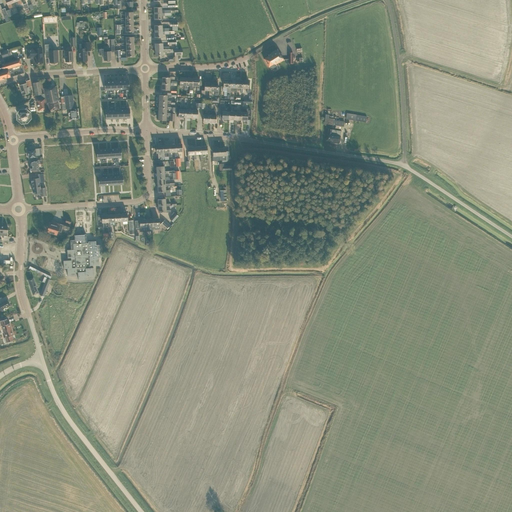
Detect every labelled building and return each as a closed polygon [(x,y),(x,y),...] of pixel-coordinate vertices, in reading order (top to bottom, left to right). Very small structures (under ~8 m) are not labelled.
[(11,4),(14,2),(12,0),(5,0),(7,5),(8,5),(9,8),(10,8),(12,7),(11,4)] [(79,61),(87,61),(86,51),(90,51),(90,43),(82,43),(78,43),(78,49),(79,61)] [(58,58),(57,50),(53,50),(53,45),(45,45),(46,56),(50,56),(50,63),(57,62),(57,58),(58,58)] [(34,58),(34,64),(42,63),(42,48),(34,49),(27,49),(27,58),(34,58)] [(264,59),(269,67),(271,69),(273,68),(272,67),(284,60),(278,50),(268,55),(269,56),(264,59)] [(65,52),(65,62),(73,61),(72,51),(65,52)] [(0,71),(0,80),(15,76),(15,75),(12,68),(16,67),(21,65),(20,59),(14,61),(2,64),(3,67),(4,70),(0,71)] [(20,85),(23,95),(30,93),(29,90),(32,89),(31,87),(32,86),(30,80),(26,81),(27,83),(20,85)] [(211,95),(212,91),(210,91),(211,80),(205,80),(205,83),(205,87),(202,86),(201,95),(205,95),(205,91),(209,91),(209,95),(211,95)] [(40,82),(32,83),(35,96),(38,95),(42,94),(40,82)] [(44,89),(47,103),(48,103),(49,109),(49,111),(59,109),(58,101),(59,101),(56,86),(44,89)] [(48,103),(47,103),(46,103),(44,94),(42,94),(38,95),(38,100),(36,100),(38,111),(47,109),(49,109),(48,103)] [(79,118),(77,108),(74,109),(73,95),(64,96),(66,109),(68,109),(69,119),(79,118)] [(85,95),(86,120),(95,119),(95,95),(85,95)] [(184,118),(185,109),(184,109),(180,109),(181,105),(178,105),(178,106),(177,106),(176,115),(178,115),(178,117),(184,118)] [(222,107),(220,107),(219,119),(222,119),(228,120),(229,112),(228,111),(224,111),(224,107),(222,107)] [(247,112),(242,112),(243,108),(240,108),(240,112),(241,112),(241,120),(247,120),(247,118),(250,118),(251,111),(247,111),(247,112)] [(28,114),(25,111),(21,112),(19,115),(19,118),(22,121),(26,120),(28,118),(28,114)] [(346,119),(366,123),(367,117),(347,113),(346,119)] [(334,120),(335,119),(329,119),(328,125),(344,127),(344,122),(334,120)] [(332,142),(339,144),(340,136),(334,135),(335,130),(328,129),(326,141),(332,142)] [(28,150),(29,159),(37,158),(36,156),(40,155),(39,149),(39,148),(28,150)] [(221,156),(226,156),(226,157),(230,156),(229,151),(226,151),(225,148),(219,148),(219,156),(219,160),(221,160),(221,156)] [(69,151),(43,152),(43,159),(46,158),(46,160),(70,159),(69,151)] [(30,168),(31,172),(39,171),(38,164),(40,164),(39,160),(30,161),(31,168),(30,168)] [(157,174),(164,173),(164,174),(174,173),(174,171),(164,171),(164,166),(165,166),(165,161),(159,162),(159,167),(156,167),(157,174)] [(71,187),(79,187),(78,162),(70,163),(71,187)] [(31,179),(32,187),(40,186),(40,183),(45,182),(44,178),(44,173),(37,174),(38,178),(31,179)] [(40,188),(40,186),(32,187),(33,194),(41,193),(41,196),(47,196),(46,187),(40,188)] [(66,186),(50,187),(50,195),(67,194),(66,186)] [(108,222),(108,215),(102,215),(102,216),(98,216),(99,227),(104,227),(104,222),(108,222)] [(140,227),(139,227),(140,232),(142,232),(142,231),(146,231),(146,227),(146,219),(140,220),(135,220),(135,227),(140,226),(140,227)] [(171,225),(164,220),(161,224),(164,226),(165,225),(168,228),(171,225)] [(50,224),(47,232),(56,235),(57,231),(61,232),(63,225),(54,222),(53,225),(50,224)] [(86,276),(94,276),(93,268),(90,268),(90,266),(99,265),(99,257),(101,257),(100,245),(96,245),(95,241),(88,242),(88,243),(87,243),(86,234),(74,235),(75,241),(70,242),(71,250),(67,250),(68,258),(71,258),(71,260),(63,261),(64,269),(67,269),(68,276),(76,276),(75,273),(78,272),(78,280),(86,280),(86,276)] [(27,280),(33,295),(39,293),(38,290),(39,289),(39,287),(37,288),(33,278),(27,280)] [(10,306),(8,300),(1,303),(0,303),(0,302),(0,311),(7,309),(6,308),(10,306)] [(2,326),(6,338),(4,338),(5,343),(14,340),(12,335),(13,335),(10,323),(8,324),(7,319),(0,321),(0,324),(0,326),(2,326)]
